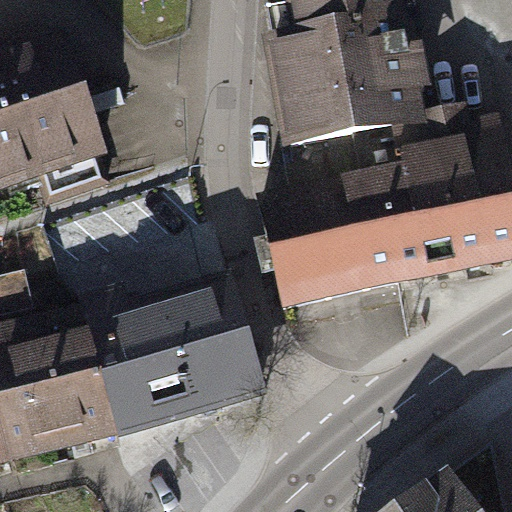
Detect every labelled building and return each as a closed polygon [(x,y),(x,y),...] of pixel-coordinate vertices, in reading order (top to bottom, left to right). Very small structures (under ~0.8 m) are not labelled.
[(406,0),(301,0),(310,45),(274,53),(293,149),(403,126),(386,46),(415,40),(406,0)] [(68,31),(0,52),(0,187),(107,153),(68,31)] [(300,185),(270,191),(293,306),(511,261),(511,172),(500,116),(450,126),(448,117),(403,126),(293,149),(300,185)] [(0,278),(0,327),(42,322),(37,275),(0,278)] [(85,324),(115,434),(253,397),(222,285),(125,311),(122,298),(81,309),(85,324)] [(0,347),(0,397),(17,461),(115,434),(85,324),(0,347)] [(0,465),(17,461),(0,397),(0,465)] [(480,511),(456,478),(408,511),(480,511)]
